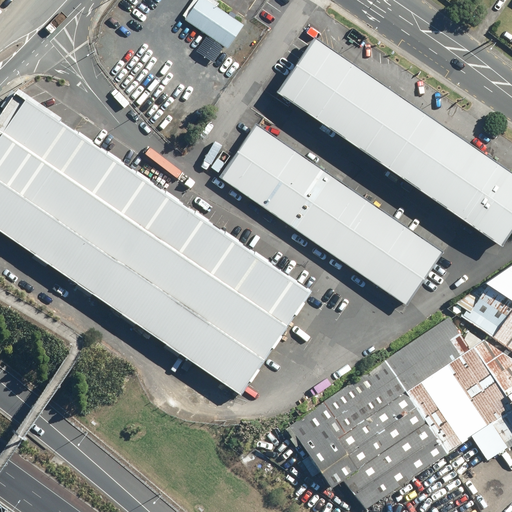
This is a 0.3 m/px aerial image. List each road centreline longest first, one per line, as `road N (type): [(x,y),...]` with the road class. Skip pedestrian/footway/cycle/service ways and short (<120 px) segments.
road 1 (unknown): [(244,96),(482,271)]
road 2 (motorway): [(0,392),(142,511)]
road 3 (secondary): [(375,0),(511,94)]
